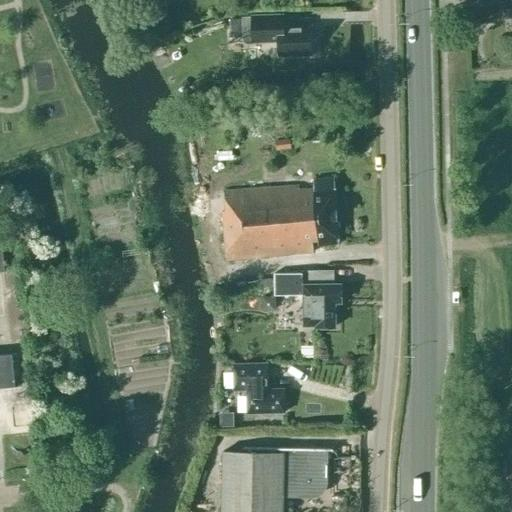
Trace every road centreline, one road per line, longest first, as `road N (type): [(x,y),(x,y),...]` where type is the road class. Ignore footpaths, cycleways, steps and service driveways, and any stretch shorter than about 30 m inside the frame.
road 1 (unclassified): [(384,0),(391,308),(377,511)]
road 2 (primary): [(421,511),(416,0)]
